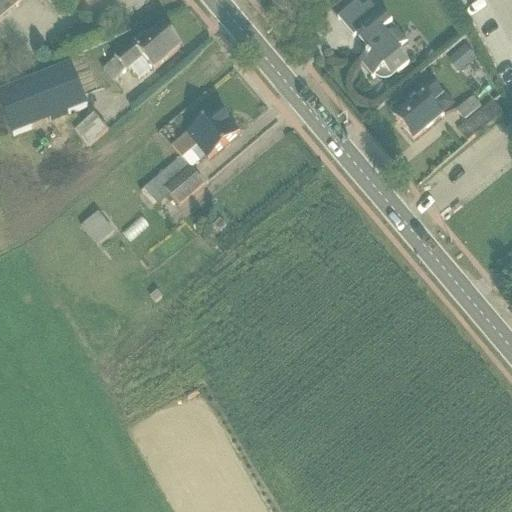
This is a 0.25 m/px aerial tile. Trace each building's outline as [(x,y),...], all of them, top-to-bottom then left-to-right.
[(0,0),(0,17),(22,0),(0,0)] [(43,0),(66,24),(92,0),(43,0)] [(361,5),(337,25),(368,61),(360,68),(381,92),(413,65),(361,5)] [(158,81),(185,57),(163,31),(118,69),(130,83),(148,68),(158,81)] [(435,68),(447,82),(465,67),(453,53),(435,68)] [(69,72),(11,94),(26,134),(84,112),(69,72)] [(432,84),(393,118),(415,143),(454,109),(432,84)] [(211,170),(248,143),(227,115),(175,153),(187,169),(202,158),(211,170)] [(83,121),(66,135),(78,150),(96,136),(83,121)] [(143,222),(189,192),(173,167),(127,196),(143,222)] [(102,217),(87,229),(99,244),(114,232),(102,217)] [(151,253),(135,263),(143,276),(159,266),(151,253)]
